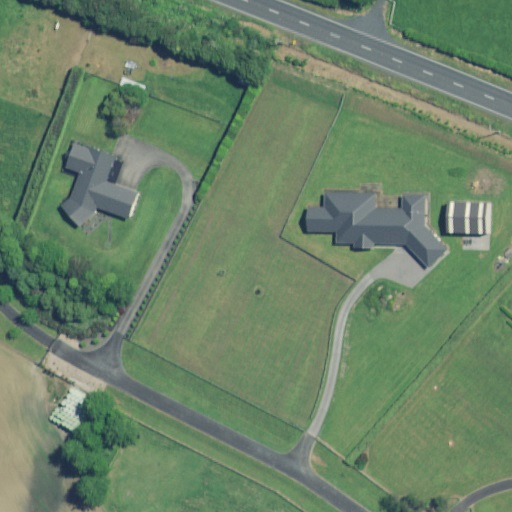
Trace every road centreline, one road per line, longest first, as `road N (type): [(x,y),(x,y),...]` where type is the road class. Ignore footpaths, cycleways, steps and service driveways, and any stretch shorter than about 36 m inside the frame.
road 1 (residential): [(356,511),(52,343)]
road 2 (tertiary): [(511,106),(247,0)]
